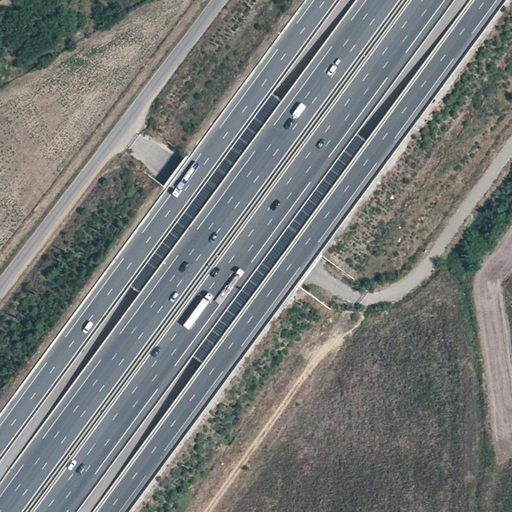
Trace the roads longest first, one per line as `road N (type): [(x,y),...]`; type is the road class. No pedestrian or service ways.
road 1 (motorway): [(50,511),(428,0)]
road 2 (motorway): [(107,511),(485,0)]
road 3 (motorway): [(382,0),(5,511)]
road 4 (motorway): [(324,0),(0,440)]
road 5 (unclassified): [(218,0),(0,287)]
